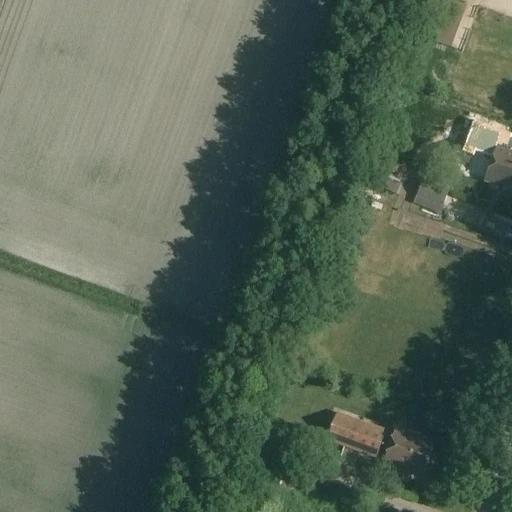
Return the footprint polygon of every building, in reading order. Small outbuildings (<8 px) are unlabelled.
[(511,140),(506,138),(502,150),(499,149),(488,179),(511,188),(511,140)] [(402,177),(397,193),(410,197),(415,181),(402,177)] [(442,216),(448,200),(421,189),(414,204),(442,216)] [(394,441),(383,437),(385,431),(352,420),(343,447),(376,458),(379,448),(390,451),(386,462),(424,476),(436,442),(398,429),(394,441)] [(306,485),(313,467),(303,463),(296,481),(306,485)]
